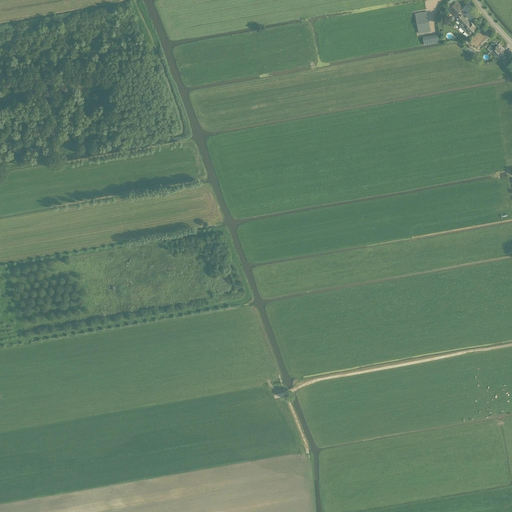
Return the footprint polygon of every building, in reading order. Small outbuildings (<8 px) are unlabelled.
[(455,0),(447,8),(454,16),(463,7),(457,1),(456,0),(455,0)] [(419,33),(430,31),(427,11),(415,13),(419,33)] [(462,15),(457,19),(459,21),(467,29),(464,31),(468,36),(471,33),(476,29),(473,26),(474,25),(471,22),(470,23),(462,15)] [(438,34),(423,36),(424,45),(439,42),(438,34)] [(495,47),(491,51),(496,57),(498,56),(501,59),(505,55),(502,51),(504,50),(498,44),(496,43),(495,43),(493,44),(493,46),(495,47)] [(469,46),(467,49),(475,56),(476,56),(477,57),(479,55),(475,51),(469,46)]
